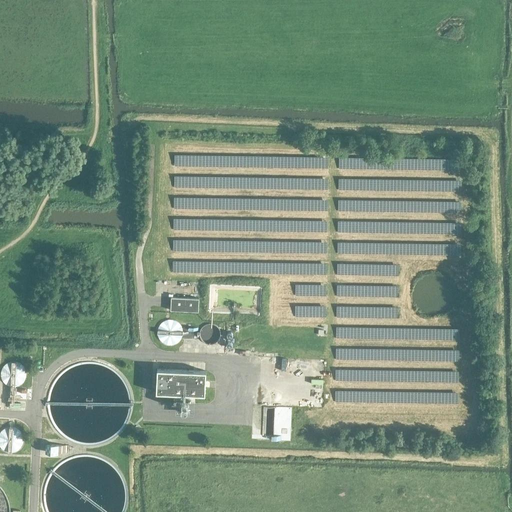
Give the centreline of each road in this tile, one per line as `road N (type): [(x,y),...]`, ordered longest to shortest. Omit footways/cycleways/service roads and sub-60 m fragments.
road 1 (unknown): [(147,352),(214,357),(229,384),(223,411),(173,414),(154,400),(149,382)]
road 2 (unknown): [(35,420),(44,377),(59,361),(92,350),(147,352)]
